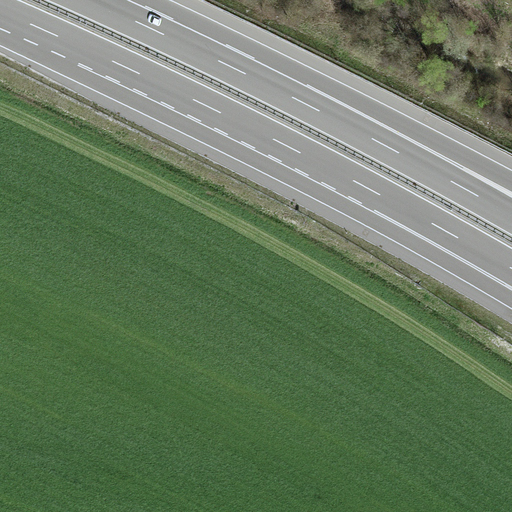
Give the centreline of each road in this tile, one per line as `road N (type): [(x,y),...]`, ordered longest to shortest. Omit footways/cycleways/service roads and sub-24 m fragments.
road 1 (motorway): [(0,10),(409,212)]
road 2 (motorway): [(511,216),(288,94)]
road 3 (motorway): [(511,192),(288,94)]
road 4 (motorway): [(288,94),(88,0)]
road 5 (motorway): [(409,212),(511,286)]
